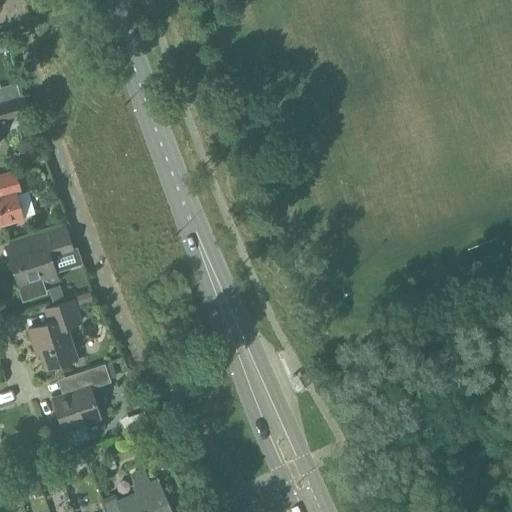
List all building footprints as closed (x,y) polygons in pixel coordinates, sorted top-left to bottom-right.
[(23,97),(0,104),(0,120),(28,113),(23,97)] [(0,225),(22,219),(15,194),(17,193),(11,174),(0,176),(0,225)] [(42,289),(41,286),(57,280),(49,255),(55,253),(56,256),(72,250),(65,228),(22,243),(26,254),(9,260),(20,295),(21,295),(21,296),(42,289)] [(60,284),(47,288),(52,301),(64,297),(60,284)] [(92,301),(89,292),(75,296),(78,305),(92,301)] [(48,323),(27,329),(32,344),(36,343),(45,369),(76,359),(65,328),(78,323),(71,301),(44,309),(48,323)] [(88,439),(83,424),(99,419),(89,387),(109,380),(104,364),(66,377),(71,392),(51,398),(62,431),(67,445),(88,439)] [(145,411),(133,415),(138,429),(150,425),(145,411)] [(64,460),(56,463),(60,475),(68,472),(64,460)] [(52,477),(60,475),(56,463),(48,465),(52,477)] [(20,474),(12,477),(17,489),(25,487),(20,474)] [(116,497),(102,503),(104,511),(168,511),(167,508),(169,506),(157,479),(148,483),(145,475),(135,475),(135,474),(133,474),(135,494),(115,503),(113,499),(116,498),(116,497)] [(8,492),(17,489),(12,477),(4,480),(8,492)]
